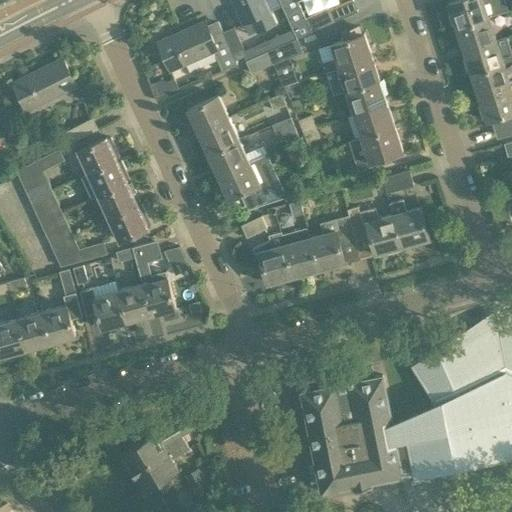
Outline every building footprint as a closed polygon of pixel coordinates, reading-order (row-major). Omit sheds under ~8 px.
[(233,0),(244,22),(251,19),(257,33),(277,24),(271,10),(270,11),(265,0),(233,0)] [(280,0),(297,38),(311,31),(298,0),(296,1),(295,0),(280,0)] [(357,11),(352,0),(350,0),(328,9),(333,22),(357,11)] [(456,27),(489,17),(485,6),(498,2),(496,0),(456,0),(448,3),(456,27)] [(456,27),(464,50),(496,40),(489,17),(456,27)] [(205,20),(157,41),(170,69),(212,51),(214,50),(222,69),(237,63),(235,59),(222,31),(212,35),(205,20)] [(234,26),(222,31),(235,59),(244,56),(246,60),(268,51),(264,41),(244,50),(234,26)] [(339,68),(371,57),(364,34),(360,35),(358,27),(340,33),(343,41),(331,44),(335,57),(323,61),(326,72),(339,68)] [(464,50),(471,73),(504,63),(511,60),(511,53),(506,37),(496,40),(464,50)] [(297,38),(268,51),(273,63),(289,56),(302,50),(297,38)] [(268,51),(246,60),(251,73),(273,63),(268,51)] [(334,95),(346,91),(379,80),(371,57),(339,68),(326,72),(334,95)] [(13,82),(27,109),(76,85),(63,58),(13,82)] [(471,73),(479,96),(511,86),(504,63),(471,73)] [(201,80),(212,75),(210,71),(199,76),(201,80)] [(168,81),(171,90),(178,87),(175,78),(168,81)] [(346,91),(354,114),(386,103),(379,80),(346,91)] [(299,81),(295,83),(286,86),(290,97),(304,93),(299,81)] [(511,111),(511,88),(511,86),(479,96),(487,120),(511,111)] [(198,130),(229,116),(219,94),(187,108),(198,130)] [(273,109),(287,105),(283,94),(269,99),(273,109)] [(291,101),(294,109),(302,106),(299,98),(291,101)] [(354,114),(361,137),(394,126),(386,103),(354,114)] [(298,119),(302,131),(316,126),(311,114),(298,119)] [(198,130),(208,153),(239,139),(229,116),(198,130)] [(287,143),(301,137),(292,116),(272,124),(276,134),(282,132),(287,143)] [(70,143),(99,128),(93,117),(64,131),(70,143)] [(316,126),(302,131),(307,142),(320,137),(316,126)] [(394,126),(361,137),(349,141),(358,170),(372,165),(371,161),(402,151),(394,126)] [(87,173),(116,159),(113,152),(116,150),(111,140),(108,141),(106,137),(77,151),(87,173)] [(208,153),(218,175),(249,161),(239,139),(208,153)] [(59,149),(37,160),(42,170),(65,159),(59,149)] [(260,155),(249,161),(218,175),(228,197),(248,188),(255,204),(272,199),(278,197),(271,178),(260,155)] [(91,198),(98,195),(126,181),(123,174),(126,172),(120,161),(118,163),(116,159),(87,173),(81,176),(91,198)] [(42,170),(37,160),(16,170),(21,180),(42,170)] [(42,170),(21,180),(26,192),(47,181),(42,170)] [(387,193),(413,185),(410,170),(382,178),(387,193)] [(325,192),(354,184),(351,172),(322,180),(325,192)] [(47,181),(26,192),(31,203),(53,193),(47,181)] [(98,195),(108,218),(137,204),(133,197),(136,196),(131,184),(128,186),(126,181),(98,195)] [(53,193),(31,203),(36,213),(57,203),(53,193)] [(389,203),(401,246),(429,238),(420,206),(405,210),(402,199),(389,203)] [(293,216),(304,213),(300,200),(289,203),(293,216)] [(57,203),(36,213),(41,224),(62,214),(57,203)] [(401,246),(389,203),(392,214),(378,218),(375,207),(360,211),(359,207),(348,210),(350,216),(349,216),(355,239),(371,235),(376,253),(401,246)] [(138,208),(137,204),(108,218),(119,241),(147,228),(144,220),(147,218),(141,207),(138,208)] [(62,214),(41,224),(46,234),(67,224),(62,214)] [(247,237),(248,237),(267,227),(261,215),(241,225),(247,237)] [(355,239),(349,216),(322,224),(325,234),(310,238),(319,269),(344,261),(340,244),(355,239)] [(67,224),(46,234),(51,245),(72,235),(67,224)] [(281,233),(293,276),(319,269),(310,238),(308,228),(283,235),(282,232),(281,233)] [(293,276),(281,233),(269,236),(271,242),(253,249),(260,264),(262,263),(268,283),(293,276)] [(77,246),(72,235),(51,245),(56,255),(77,246)] [(167,276),(151,281),(146,262),(159,258),(154,240),(132,246),(135,257),(142,283),(151,314),(176,307),(167,276)] [(105,241),(78,248),(83,260),(108,253),(105,241)] [(77,246),(56,255),(60,266),(83,260),(78,248),(77,246)] [(118,261),(135,257),(132,246),(115,251),(118,261)] [(78,284),(88,281),(83,264),(73,267),(78,284)] [(69,268),(59,271),(65,294),(76,292),(69,268)] [(24,277),(7,281),(10,291),(27,286),(24,277)] [(0,294),(10,291),(7,281),(0,283),(0,294)] [(142,283),(118,290),(127,321),(151,314),(142,283)] [(102,328),(127,321),(118,290),(96,296),(93,286),(79,290),(86,315),(98,311),(102,328)] [(82,315),(76,292),(65,294),(63,295),(66,304),(42,311),(50,342),(75,335),(70,319),(82,315)] [(42,311),(17,318),(26,349),(50,342),(42,311)] [(0,352),(1,356),(26,349),(17,318),(0,322),(0,352)] [(434,400),(392,420),(402,470),(412,468),(413,475),(426,473),(425,470),(511,452),(511,326),(495,318),(449,348),(446,340),(410,364),(434,400)] [(402,470),(392,420),(390,420),(390,418),(391,418),(383,374),(372,376),(370,367),(351,370),(351,368),(329,372),(329,375),(310,378),(312,388),(302,390),(322,491),(353,484),(354,488),(372,484),(372,481),(401,475),(403,475),(402,470)] [(171,458),(178,454),(189,447),(182,435),(199,425),(192,412),(123,452),(144,488),(178,469),(171,458)] [(208,487),(197,468),(185,475),(197,494),(208,487)]
